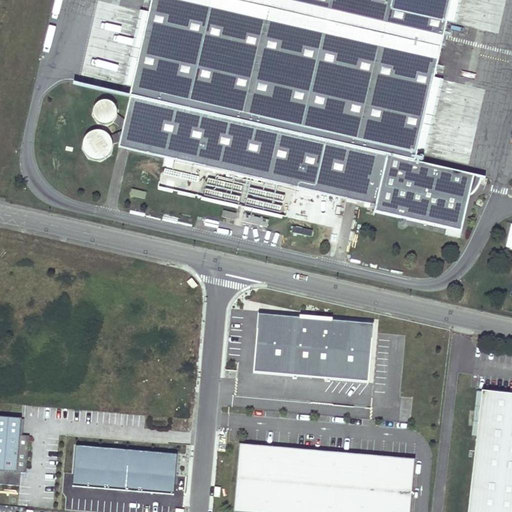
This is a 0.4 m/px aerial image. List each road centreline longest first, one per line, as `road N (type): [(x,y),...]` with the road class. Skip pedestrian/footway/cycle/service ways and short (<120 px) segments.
road 1 (tertiary): [(225,264),(511,329)]
road 2 (unclassified): [(225,264),(197,511)]
road 3 (tertiary): [(0,213),(225,264)]
